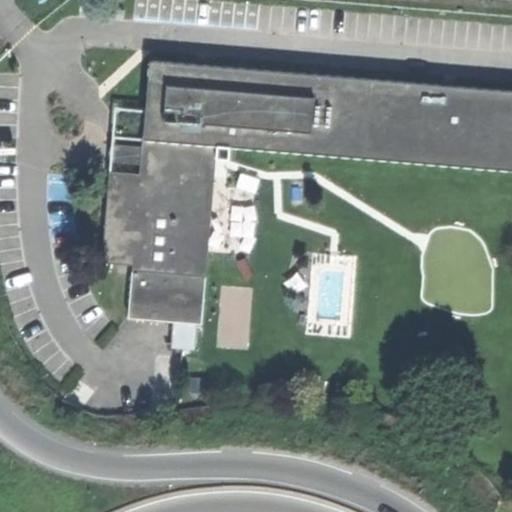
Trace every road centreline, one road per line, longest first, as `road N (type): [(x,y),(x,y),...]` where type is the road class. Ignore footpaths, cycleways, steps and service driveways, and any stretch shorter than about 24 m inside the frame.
road 1 (trunk): [(404,511),(302,468),(218,460),(136,466),(68,452),(0,410)]
road 2 (trunk): [(168,511),(246,504),(291,511)]
